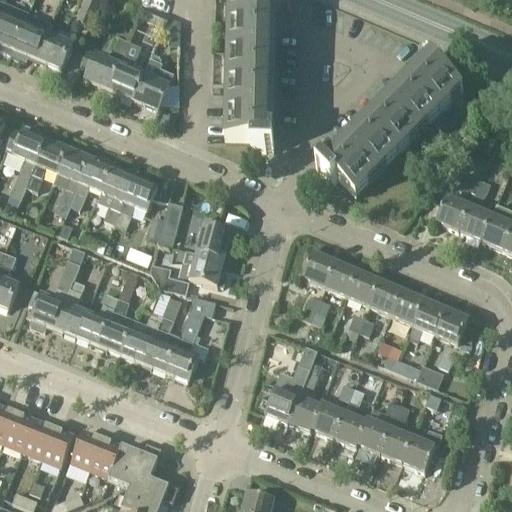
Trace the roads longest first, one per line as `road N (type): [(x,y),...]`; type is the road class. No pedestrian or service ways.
road 1 (residential): [(459,511),(505,343),(504,308),(494,295),(284,211)]
road 2 (residential): [(284,211),(0,89)]
road 3 (residential): [(218,447),(284,211)]
road 4 (residential): [(218,447),(0,360)]
road 5 (residential): [(385,511),(218,447)]
road 6 (residential): [(308,141),(312,36),(373,65)]
road 7 (secondary): [(511,57),(379,0)]
